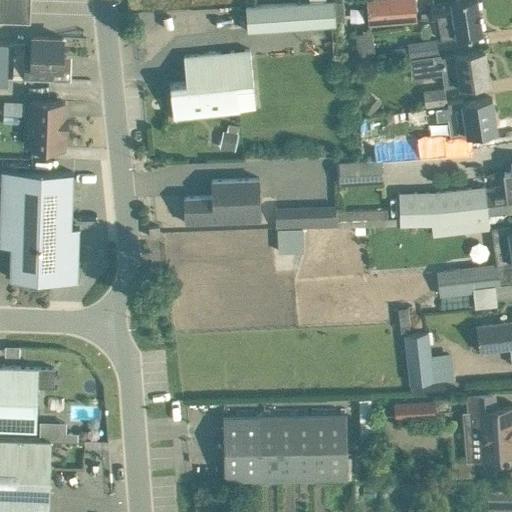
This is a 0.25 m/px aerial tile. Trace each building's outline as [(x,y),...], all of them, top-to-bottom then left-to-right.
[(0,0),(0,17),(30,18),(30,0),(0,0)] [(245,29),(335,25),(333,0),(298,0),(244,2),(245,29)] [(364,0),(366,22),(416,19),(414,0),(364,0)] [(482,33),(477,0),(451,0),(428,4),(430,19),(438,17),(441,39),(455,37),(482,33)] [(62,67),(63,37),(32,36),(32,59),(27,59),(27,57),(26,57),(25,78),(51,78),(52,67),(62,67)] [(390,58),(409,57),(439,53),(438,51),(437,39),(417,42),(408,43),(408,47),(390,48),(390,53),(390,58)] [(187,81),(170,82),(174,117),(194,115),(240,110),(240,108),(256,106),(250,49),(204,53),(184,55),(187,81)] [(439,53),(409,57),(412,78),(442,74),(444,86),(458,83),(459,85),(470,84),(489,81),(485,49),(440,55),(440,53),(439,53)] [(424,103),(445,100),(443,87),(422,90),(424,103)] [(447,106),(435,108),(436,118),(447,116),(450,136),(497,129),(492,97),(472,99),(446,103),(447,106)] [(67,131),(67,116),(64,116),(65,101),(31,100),(29,145),(63,147),(64,131),(67,131)] [(442,136),(360,149),(360,160),(382,159),(470,152),(468,139),(443,142),(442,136)] [(340,184),(383,182),(382,159),(360,160),(338,161),(340,184)] [(78,279),(80,226),(72,226),(73,171),(1,169),(1,186),(0,205),(0,213),(17,214),(16,244),(43,244),(43,256),(50,256),(50,261),(38,260),(38,278),(78,279)] [(435,190),(398,191),(399,209),(399,225),(431,224),(438,224),(450,223),(488,218),(489,222),(504,220),(503,213),(506,213),(506,212),(511,211),(511,170),(502,172),(504,183),(504,185),(483,188),(483,184),(435,190)] [(185,222),(261,219),(259,177),(211,179),(212,195),(184,196),(185,222)] [(50,261),(50,256),(43,256),(43,244),(16,244),(17,214),(0,213),(0,243),(11,244),(10,277),(38,278),(38,260),(50,261)] [(438,224),(431,224),(433,237),(452,234),(490,229),(489,222),(488,218),(450,223),(438,224)] [(511,229),(509,230),(509,224),(491,226),(496,263),(436,270),(439,294),(474,290),(474,287),(500,284),(498,269),(511,267),(511,229)] [(150,236),(160,235),(159,225),(149,226),(150,236)] [(401,331),(410,330),(407,306),(398,308),(401,331)] [(511,319),(474,324),(478,352),(511,347),(511,319)] [(430,353),(428,330),(405,333),(410,382),(411,391),(445,388),(444,378),(453,377),(451,351),(430,353)] [(0,427),(36,429),(38,366),(0,364),(0,427)] [(396,419),(405,418),(436,416),(434,399),(394,401),(396,419)] [(453,477),(474,476),(473,458),(511,455),(511,406),(480,408),(480,410),(462,411),(466,461),(452,462),(453,477)] [(347,456),(346,413),(223,414),(224,479),(371,476),(371,455),(347,456)] [(0,508),(48,511),(51,439),(0,436),(0,508)] [(107,450),(106,439),(82,441),(83,452),(107,450)] [(511,511),(511,501),(486,501),(486,511),(511,511)]
